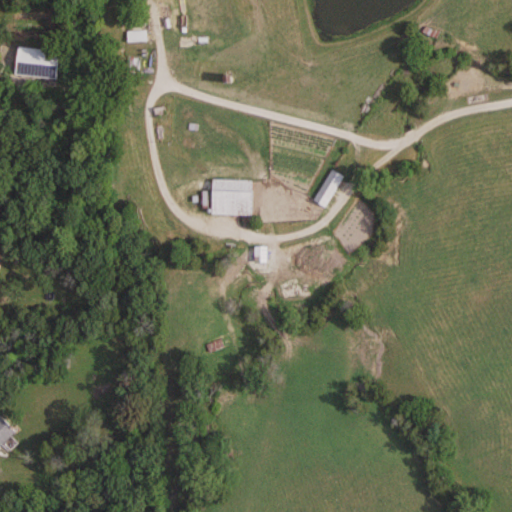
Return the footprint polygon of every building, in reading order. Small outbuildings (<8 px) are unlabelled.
[(146,26),(146,11),(127,11),(127,26),(146,26)] [(146,42),(146,32),(128,32),(128,42),(146,42)] [(57,80),(59,52),(18,48),(15,77),(57,80)] [(344,177),(332,170),(313,201),(325,208),(344,177)] [(212,181),(212,215),(252,215),(252,181),(212,181)] [(0,447),(15,433),(0,416),(0,447)]
